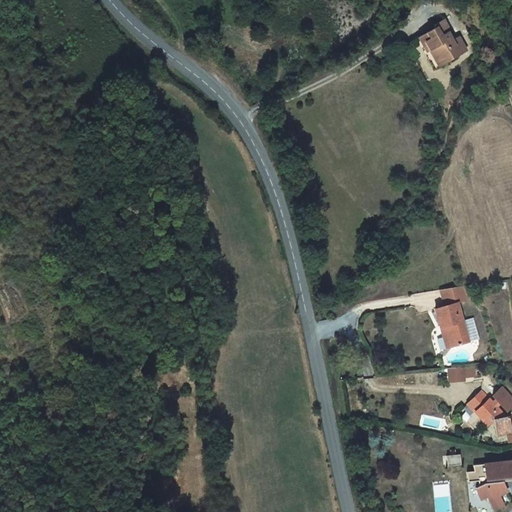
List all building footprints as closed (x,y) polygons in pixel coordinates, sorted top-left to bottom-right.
[(436,28),(419,37),(423,44),(426,42),(431,50),(435,48),(444,64),(467,51),(459,36),(454,39),(452,40),(448,33),(450,31),(443,20),(434,25),(436,28)] [(435,48),(431,50),(440,66),(444,64),(435,48)] [(446,307),(436,310),(441,328),(445,327),(451,348),(469,342),(458,304),(469,301),(465,286),(453,288),(458,303),(446,307)] [(458,303),(453,288),(441,290),(446,307),(458,303)] [(445,327),(441,328),(447,349),(451,348),(445,327)] [(463,367),(448,369),(450,383),(465,381),(463,367)] [(496,399),(492,402),(496,407),(499,403),(506,411),(511,405),(511,398),(502,387),(493,396),(496,399)] [(492,402),(482,391),(468,404),(483,420),(487,417),(491,422),(493,420),(496,435),(511,432),(511,427),(511,414),(503,417),(503,414),(496,407),(492,402)] [(487,417),(483,420),(487,425),(491,422),(487,417)] [(460,454),(447,456),(448,466),(461,465),(460,454)] [(474,471),(467,472),(468,482),(479,481),(479,486),(476,488),(479,494),(482,501),(487,498),(489,500),(499,495),(507,491),(503,482),(501,479),(511,477),(511,461),(501,463),(501,466),(486,467),(485,464),(474,465),(474,471)] [(499,495),(489,500),(494,511),(505,506),(499,495)]
